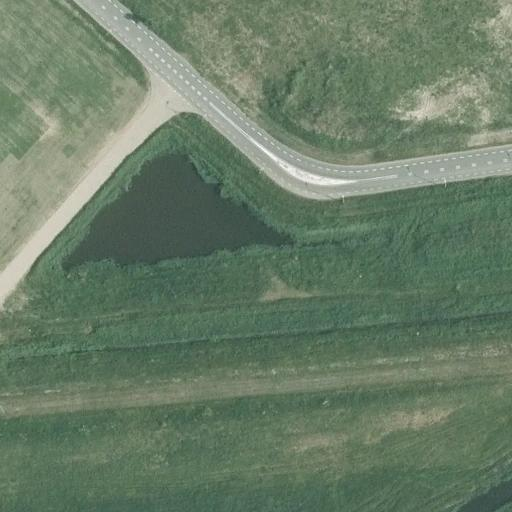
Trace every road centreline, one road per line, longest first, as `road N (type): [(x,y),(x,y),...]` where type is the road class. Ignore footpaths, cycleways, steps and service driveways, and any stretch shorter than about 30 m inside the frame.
road 1 (track): [(185,82),(0,293)]
road 2 (tertiary): [(94,0),(248,139)]
road 3 (tertiary): [(248,139),(266,163),(306,188),(338,191),(378,179)]
road 4 (tertiary): [(378,179),(309,167),(248,139)]
road 5 (tertiary): [(378,179),(511,160)]
